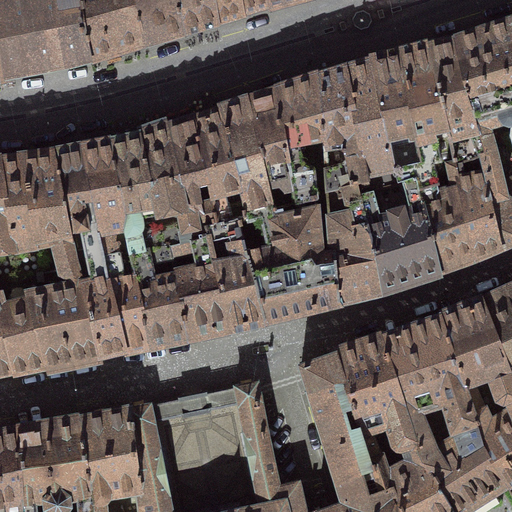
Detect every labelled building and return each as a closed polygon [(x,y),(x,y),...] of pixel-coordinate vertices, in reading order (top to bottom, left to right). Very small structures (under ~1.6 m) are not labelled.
[(0,0),(0,49),(5,74),(35,68),(66,63),(89,57),(79,0),(0,0)] [(79,0),(89,57),(117,48),(145,40),(137,0),(79,0)] [(137,0),(145,40),(164,34),(183,29),(178,0),(137,0)] [(212,0),(178,0),(183,29),(200,24),(216,18),(212,0)] [(212,0),(216,18),(228,15),(241,11),(239,0),(212,0)] [(267,0),(239,0),(241,11),(254,6),(268,2),(267,0)] [(511,21),(483,31),(454,41),(467,92),(475,120),(482,144),(474,146),(476,156),(479,156),(483,171),(484,171),(489,196),(488,197),(488,199),(503,196),(501,186),(502,186),(487,126),(502,122),(502,123),(503,124),(504,124),(505,125),(507,125),(508,126),(510,126),(511,126),(509,135),(511,144),(511,21)] [(429,47),(447,126),(454,161),(454,163),(476,156),(474,146),(482,144),(475,120),(467,92),(454,41),(442,44),(429,47)] [(416,175),(419,188),(437,183),(436,177),(436,176),(449,173),(446,163),(454,161),(447,126),(429,47),(400,54),(372,61),(387,132),(394,169),(398,182),(406,179),(405,178),(403,170),(413,168),(416,175)] [(360,65),(347,69),(356,118),(371,190),(398,182),(394,169),(387,132),(372,61),(360,65)] [(325,144),(323,144),(326,191),(329,190),(345,185),(345,184),(358,180),(361,193),(371,190),(356,118),(347,69),(333,73),(319,77),(325,144)] [(325,144),(319,77),(318,78),(313,80),(307,82),(292,87),(276,92),(283,132),(296,204),(297,204),(298,207),(309,203),(308,200),(314,198),(314,201),(315,200),(311,139),(317,138),(323,136),(323,144),(325,144)] [(283,132),(276,92),(262,97),(248,102),(273,208),(283,205),(284,207),(287,206),(288,210),(296,208),(295,204),(296,204),(283,132)] [(286,312),(286,313),(301,309),(316,306),(316,305),(339,299),(335,251),(333,251),(333,252),(320,253),(315,200),(314,201),(314,204),(285,212),(284,207),(283,205),(273,208),(248,102),(234,106),(219,111),(247,216),(237,218),(246,253),(263,317),(286,312)] [(247,216),(219,111),(207,115),(195,119),(217,221),(237,217),(237,218),(247,216)] [(217,221),(195,119),(182,123),(168,128),(191,233),(206,230),(205,223),(217,221)] [(191,233),(168,128),(155,132),(142,137),(155,206),(164,246),(171,244),(193,239),(191,233)] [(155,206),(142,137),(139,138),(126,141),(113,144),(126,215),(124,216),(128,241),(127,241),(125,242),(127,252),(129,252),(131,251),(132,253),(164,246),(155,206)] [(126,215),(113,144),(98,147),(83,150),(97,220),(104,252),(107,251),(107,253),(120,251),(115,231),(115,230),(115,229),(115,228),(115,227),(115,225),(114,223),(114,222),(113,221),(113,220),(112,219),(111,218),(121,215),(127,241),(128,241),(124,216),(126,215)] [(97,220),(83,150),(69,152),(54,155),(75,253),(83,284),(100,352),(113,350),(125,347),(112,294),(104,262),(109,260),(107,253),(107,251),(104,252),(97,220)] [(75,253),(54,155),(38,157),(22,159),(43,276),(23,278),(28,295),(73,287),(72,286),(83,284),(75,253)] [(419,188),(438,271),(460,263),(479,256),(499,247),(488,199),(488,197),(489,196),(484,171),(483,171),(479,156),(476,156),(454,163),(454,161),(446,163),(449,173),(436,176),(436,177),(449,173),(452,187),(439,190),(437,183),(419,188)] [(10,238),(16,278),(23,278),(43,276),(22,159),(11,161),(0,162),(12,235),(10,238)] [(0,280),(16,278),(10,238),(12,235),(0,162),(0,280)] [(405,178),(406,179),(398,182),(371,190),(361,193),(382,289),(412,280),(438,271),(419,188),(416,175),(405,178)] [(345,185),(329,190),(335,251),(339,299),(362,294),(382,289),(361,193),(358,180),(345,184),(345,185)] [(511,181),(502,186),(501,186),(503,196),(488,199),(499,247),(511,241),(511,181)] [(245,321),(263,317),(246,253),(237,218),(237,217),(217,221),(205,223),(206,230),(208,237),(209,237),(228,325),(245,321)] [(198,331),(199,332),(207,330),(216,328),(216,327),(228,325),(209,237),(208,237),(206,230),(191,233),(193,239),(171,244),(186,334),(198,331)] [(132,253),(150,342),(161,339),(161,340),(169,338),(178,336),(177,336),(186,334),(171,244),(164,246),(132,253)] [(138,344),(150,342),(132,253),(131,251),(129,252),(133,272),(125,274),(120,251),(107,253),(109,260),(104,262),(112,294),(125,347),(138,344)] [(31,366),(45,363),(28,295),(23,278),(16,278),(0,280),(0,315),(14,369),(31,366)] [(75,358),(100,352),(83,284),(72,286),(73,287),(28,295),(45,363),(46,363),(75,358)] [(511,286),(505,290),(482,300),(511,380),(511,286)] [(511,380),(482,300),(462,308),(440,317),(483,443),(485,448),(488,452),(505,482),(505,481),(506,483),(511,478),(511,380)] [(0,372),(14,369),(0,315),(0,372)] [(383,336),(407,414),(421,456),(425,463),(453,511),(457,511),(505,482),(488,452),(485,448),(483,443),(440,317),(415,325),(383,336)] [(383,336),(360,344),(336,352),(340,362),(364,441),(381,491),(392,487),(402,511),(453,511),(425,463),(421,456),(407,414),(383,336)] [(402,511),(392,487),(381,491),(364,441),(340,362),(336,352),(318,358),(301,364),(343,501),(317,510),(314,511),(402,511)] [(314,511),(312,511),(307,511),(306,511),(299,480),(279,485),(259,389),(257,381),(235,386),(235,387),(205,393),(205,392),(192,395),(183,397),(179,397),(180,398),(150,405),(150,403),(128,408),(141,511),(314,511)] [(141,511),(128,408),(104,414),(80,419),(92,494),(93,511),(141,511)] [(93,511),(92,494),(80,419),(49,424),(17,430),(21,501),(22,511),(93,511)] [(17,430),(3,432),(0,433),(0,511),(22,511),(21,501),(17,430)]
